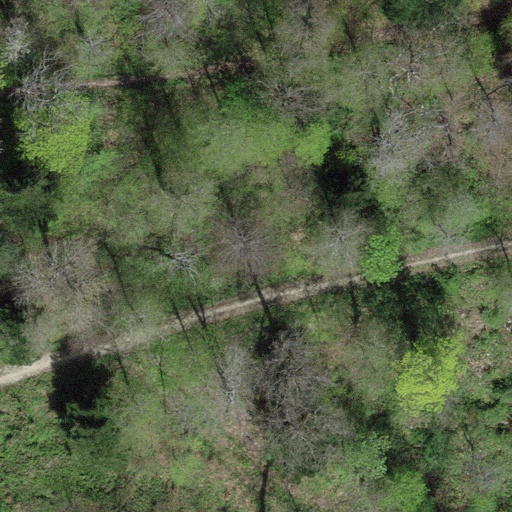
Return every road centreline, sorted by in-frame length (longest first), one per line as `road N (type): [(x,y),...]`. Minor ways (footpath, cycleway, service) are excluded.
road 1 (track): [(511,233),(0,382)]
road 2 (track): [(0,101),(511,6)]
